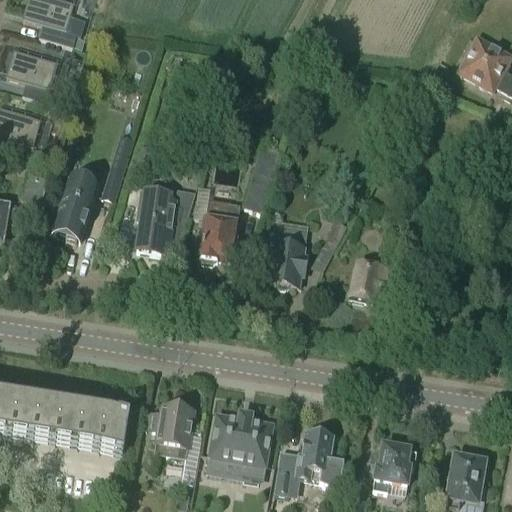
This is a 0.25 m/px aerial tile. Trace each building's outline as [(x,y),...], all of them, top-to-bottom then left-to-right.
[(24,20),(22,26),(41,32),(38,44),(72,53),(76,40),(65,37),(72,11),(33,0),(27,0),(23,19),(24,20)] [(464,68),(459,79),(491,96),(492,92),(511,102),(511,82),(505,79),(509,73),(504,70),(508,63),(477,46),(470,58),(467,56),(462,64),(464,68)] [(7,78),(5,85),(24,90),(21,102),(55,112),(59,99),(49,96),(56,69),(12,57),(6,78),(7,78)] [(0,144),(8,147),(4,160),(39,169),(42,156),(32,153),(40,127),(0,115),(0,144)] [(138,150),(132,171),(147,176),(153,155),(138,150)] [(259,153),(243,213),(244,213),(260,217),(261,218),(278,157),(259,153)] [(360,168),(349,175),(357,188),(368,181),(360,168)] [(29,173),(19,205),(39,211),(50,177),(40,174),(39,177),(29,173)] [(111,173),(101,203),(113,207),(123,177),(111,173)] [(54,203),(49,219),(57,222),(51,239),(69,244),(70,241),(80,244),(96,194),(68,185),(62,205),(54,203)] [(140,226),(135,258),(160,261),(161,250),(177,253),(194,200),(170,196),(168,201),(140,197),(136,226),(140,226)] [(199,223),(196,240),(201,241),(197,264),(199,264),(201,268),(211,270),(214,266),(217,267),(217,265),(231,267),(236,228),(238,212),(207,207),(204,224),(199,223)] [(0,251),(3,231),(13,233),(16,215),(0,212),(0,251)] [(328,242),(321,253),(331,259),(346,232),(334,225),(326,240),(328,242)] [(263,274),(262,282),(265,286),(264,289),(274,290),(278,294),(284,295),(289,292),(298,293),(300,283),(302,284),(305,262),(303,262),(307,231),(273,226),(267,270),(263,274)] [(356,270),(348,305),(378,312),(380,303),(385,304),(389,285),(384,284),(387,267),(405,271),(419,249),(395,233),(376,264),(375,263),(373,273),(356,270)] [(0,441),(121,461),(126,425),(0,405),(0,441)] [(147,419),(145,436),(156,438),(153,460),(184,465),(192,418),(160,413),(159,421),(147,419)] [(237,425),(215,421),(208,465),(211,465),(208,481),(258,490),(260,474),(263,474),(271,431),(249,427),(250,423),(238,421),(237,425)] [(298,461),(294,483),(307,486),(308,485),(318,487),(317,490),(337,498),(342,468),(337,467),(337,464),(327,463),(330,445),(328,445),(326,440),(319,439),(316,443),(305,441),(302,462),(298,461)] [(374,481),(373,491),(387,494),(389,484),(407,487),(410,469),(414,470),(417,453),(409,452),(409,451),(382,446),(378,469),(375,469),(373,481),(374,481)] [(445,505),(443,511),(480,511),(484,494),(478,493),(483,469),(480,468),(478,465),(470,463),(468,466),(452,463),(444,505),(445,505)] [(178,482),(197,485),(199,474),(179,471),(178,482)] [(178,486),(174,511),(186,511),(190,489),(178,486)] [(273,493),(269,511),(283,511),(286,495),(273,493)]
